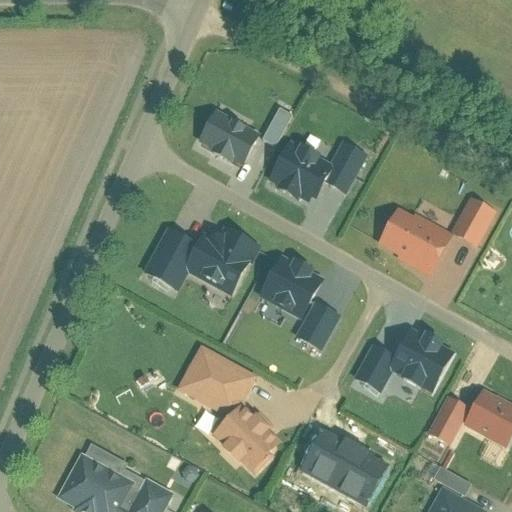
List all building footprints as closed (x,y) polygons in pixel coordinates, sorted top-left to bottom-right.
[(263,141),(213,113),(195,147),(245,174),(263,141)] [(281,152),(295,118),(281,113),(267,146),(281,152)] [(287,150),(267,187),(314,212),(316,208),(320,210),(329,193),(350,205),(371,165),(344,150),(332,173),(325,170),(328,163),(308,152),(305,160),(287,150)] [(457,235),(485,250),(504,214),(477,199),(457,235)] [(402,213),(379,250),(431,282),(454,244),(402,213)] [(173,229),(149,274),(177,289),(201,244),(173,229)] [(206,242),(187,277),(235,303),(254,268),(250,266),(258,252),(230,236),(222,251),(206,242)] [(331,285),(281,259),(256,307),(307,333),(331,285)] [(374,350),(352,384),(378,401),(394,376),(429,398),(453,360),(414,335),(396,363),(374,350)] [(263,379),(205,346),(182,387),(239,420),(263,379)] [(511,443),(511,409),(486,396),(467,433),(507,454),(511,443)] [(469,414),(447,401),(426,438),(448,451),(469,414)] [(256,406),(220,438),(256,479),(292,447),(256,406)] [(366,511),(390,468),(325,432),(300,477),(363,511),(366,511)] [(88,456),(64,500),(81,509),(79,511),(172,511),(181,497),(132,470),(141,454),(126,445),(120,456),(99,445),(92,458),(88,456)] [(484,511),(462,499),(471,484),(439,466),(429,483),(440,489),(427,511),(484,511)]
